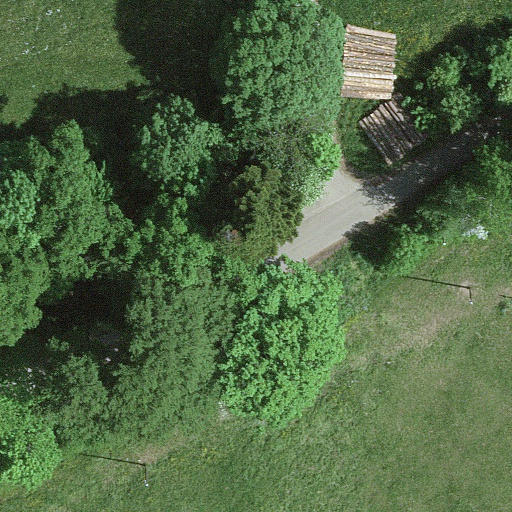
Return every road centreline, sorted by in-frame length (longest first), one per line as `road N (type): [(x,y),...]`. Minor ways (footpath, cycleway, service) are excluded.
road 1 (unclassified): [(511,124),(183,320),(0,395)]
road 2 (track): [(352,218),(322,143),(303,0)]
